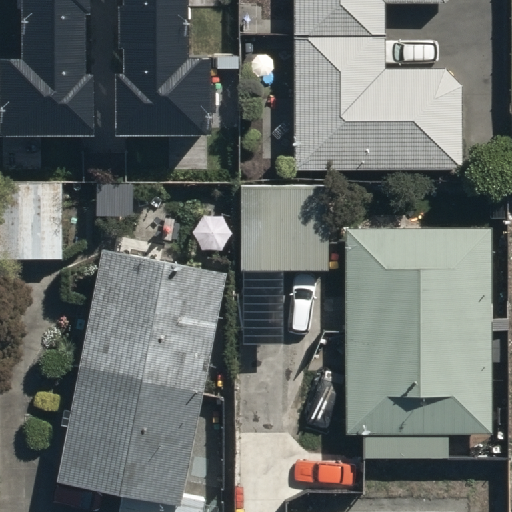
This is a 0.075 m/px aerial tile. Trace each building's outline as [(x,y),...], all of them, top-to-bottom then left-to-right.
[(0,120),(87,121),(86,0),(19,0),(19,46),(0,46),(0,120)] [(113,55),(113,120),(207,119),(206,45),(184,45),(183,0),(119,0),(120,55),(113,55)] [(292,0),(294,162),(455,160),(454,79),(444,63),(381,64),(379,0),(292,0)] [(0,256),(60,256),(59,174),(0,174),(0,256)] [(325,257),(322,175),(241,178),(245,260),(325,257)] [(489,216),(349,218),(352,421),(492,419),(489,216)] [(102,239),(56,467),(182,493),(229,264),(102,239)] [(500,511),(501,475),(417,476),(417,511),(500,511)]
